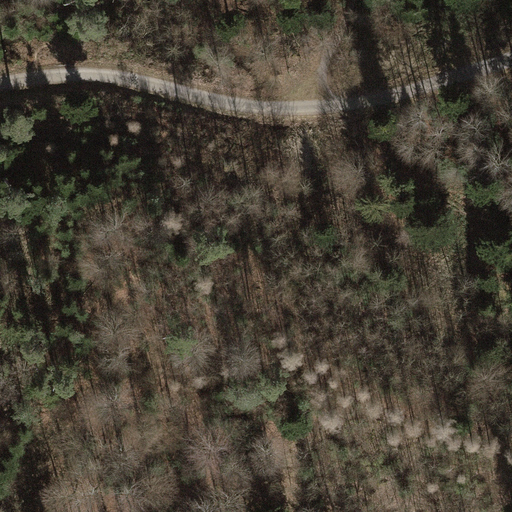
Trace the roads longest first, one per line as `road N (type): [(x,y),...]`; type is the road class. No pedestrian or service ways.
road 1 (track): [(0,82),(123,75),(250,105),(307,109)]
road 2 (track): [(511,59),(307,109)]
